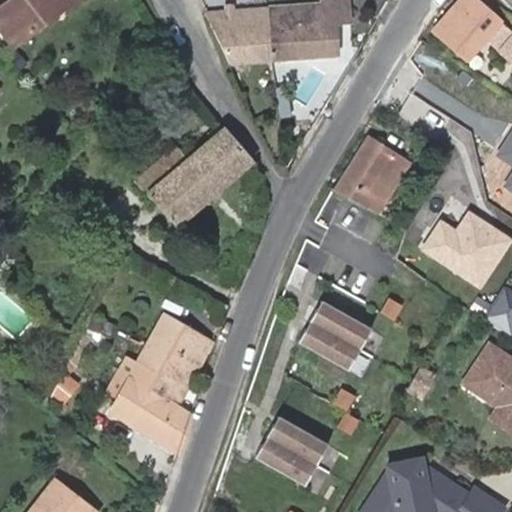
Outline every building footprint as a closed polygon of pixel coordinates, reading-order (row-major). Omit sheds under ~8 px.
[(0,27),(15,48),(76,0),(11,0),(0,9),(0,27)] [(331,0),(331,3),(270,8),(276,60),(338,56),(337,23),(350,22),(349,0),(331,0)] [(511,32),(476,0),(460,0),(434,30),(468,60),(487,39),(500,50),(499,51),(511,62),(511,32)] [(276,60),(270,8),(207,13),(230,64),(276,60)] [(17,70),(25,65),(15,52),(8,57),(17,70)] [(511,126),(493,156),(511,168),(511,171),(502,187),(511,192),(511,126)] [(177,226),(250,163),(223,130),(185,162),(174,150),(138,180),(177,226)] [(368,138),(337,189),(363,202),(380,210),(409,164),(368,138)] [(440,219),(419,251),(482,291),(511,244),(511,238),(466,209),(453,228),(440,219)] [(511,293),(503,287),(484,317),(509,333),(511,328),(511,293)] [(330,301),(322,296),(318,303),(326,307),(330,301)] [(371,324),(330,301),(326,307),(318,303),(310,317),(318,321),(315,328),(306,323),(299,337),(349,365),(371,324)] [(118,342),(124,330),(94,313),(88,324),(118,342)] [(151,392),(177,408),(210,345),(163,317),(139,361),(161,374),(151,392)] [(318,321),(310,317),(306,323),(315,328),(318,321)] [(511,358),(490,344),(465,383),(500,406),(511,413),(511,358)] [(125,357),(106,390),(119,397),(138,364),(125,357)] [(138,364),(119,397),(111,411),(177,452),(190,416),(177,408),(151,392),(161,374),(139,361),(138,364)] [(55,383),(49,394),(62,405),(78,386),(61,371),(55,383)] [(511,413),(500,406),(491,418),(511,431),(511,413)] [(287,416),(279,412),(276,418),(284,423),(287,416)] [(329,440),(287,416),(284,423),(276,418),(268,432),(276,437),(272,443),(264,439),(256,452),(306,480),(329,440)] [(268,432),(264,439),(272,443),(276,437),(268,432)] [(392,474),(366,511),(498,511),(502,507),(475,489),(470,496),(426,467),(424,458),(390,465),(392,474)] [(92,511),(54,482),(30,511),(92,511)]
